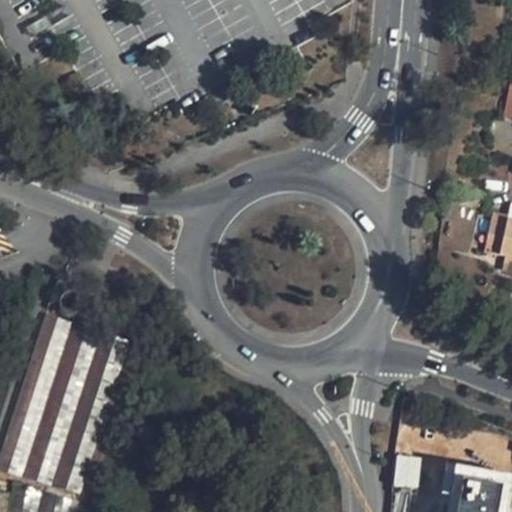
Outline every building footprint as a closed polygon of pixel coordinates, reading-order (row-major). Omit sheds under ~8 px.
[(499,117),(511,118),(511,70),(507,70),(499,117)] [(475,199),(459,196),(459,200),(458,208),(473,210),(475,203),(475,199)] [(485,221),(477,254),(511,260),(511,208),(504,207),(502,223),(485,221)] [(0,451),(0,472),(81,495),(129,344),(126,343),(44,314),(0,451)] [(508,511),(511,494),(511,481),(447,469),(438,511),(508,511)] [(0,511),(8,482),(0,479),(0,511)] [(8,511),(75,511),(78,501),(14,483),(8,511)]
